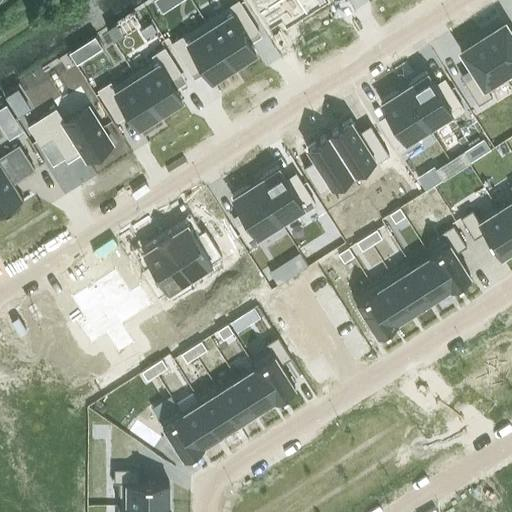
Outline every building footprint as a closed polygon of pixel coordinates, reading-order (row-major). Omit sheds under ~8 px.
[(239,0),(235,0),(205,20),(233,64),(255,50),(247,37),(258,29),(239,0)] [(249,0),(269,31),(281,24),(286,31),(307,17),(296,0),(249,0)] [(296,0),(307,17),(329,3),(327,0),(296,0)] [(205,20),(171,41),(191,72),(202,65),(211,78),(233,64),(205,20)] [(511,32),(504,20),(482,34),(504,69),(510,77),(511,75),(511,32)] [(471,66),(459,73),(474,96),(488,88),(484,81),(504,69),(482,34),(460,48),(471,66)] [(153,58),(133,71),(159,111),(181,97),(169,79),(181,72),(164,45),(151,54),(153,58)] [(409,82),(403,86),(430,128),(463,107),(450,87),(440,93),(425,70),(408,81),(409,82)] [(110,80),(97,88),(117,120),(128,112),(137,126),(159,111),(133,71),(113,84),(110,80)] [(397,88),(379,99),(394,122),(384,129),(397,149),(430,128),(403,86),(397,89),(397,88)] [(86,158),(111,142),(87,105),(64,120),(55,107),(27,124),(40,144),(52,137),(64,156),(67,160),(68,160),(65,156),(78,147),(86,158)] [(350,118),(328,132),(355,174),(388,153),(386,149),(370,123),(358,130),(350,118)] [(314,158),(303,166),(319,191),(352,170),(354,175),(355,174),(328,132),(327,132),(306,146),(314,158)] [(12,182),(34,168),(18,144),(0,155),(0,212),(22,199),(12,182)] [(260,177),(255,181),(282,223),(315,202),(302,181),(292,188),(277,164),(259,176),(260,177)] [(511,188),(511,194),(496,205),(511,229),(511,180),(508,183),(511,188)] [(248,183),(231,194),(246,217),(236,223),(249,244),(282,223),(255,181),(249,184),(248,183)] [(399,205),(389,212),(394,221),(405,214),(399,205)] [(471,207),(459,214),(472,236),(483,229),(499,254),(511,245),(511,229),(496,205),(477,217),(471,207)] [(172,231),(164,236),(194,282),(194,281),(189,273),(221,253),(204,227),(194,233),(187,222),(172,232),(172,231)] [(444,236),(426,247),(450,286),(470,274),(455,251),(466,244),(452,223),(440,231),(444,236)] [(376,227),(366,234),(371,242),(381,236),(376,227)] [(366,234),(356,240),(361,249),(371,242),(366,234)] [(150,262),(140,268),(157,294),(167,288),(172,296),(194,282),(164,236),(157,241),(158,241),(143,251),(150,262)] [(408,258),(407,259),(432,297),(449,286),(450,287),(450,286),(426,247),(425,248),(428,253),(412,264),(408,258)] [(407,259),(389,270),(413,308),(432,297),(407,259)] [(115,268),(94,281),(133,342),(134,342),(121,323),(152,304),(139,283),(129,290),(115,268)] [(389,270),(371,282),(396,321),(397,320),(396,319),(413,308),(389,270)] [(86,286),(71,296),(84,316),(77,320),(91,343),(106,333),(118,352),(133,342),(94,281),(91,283),(92,285),(87,288),(86,286)] [(371,282),(352,294),(377,333),(396,321),(371,282)] [(40,315),(16,330),(42,371),(64,357),(69,364),(84,355),(62,321),(49,330),(40,315)] [(227,322),(217,328),(222,337),(232,331),(227,322)] [(268,347),(250,359),(275,398),(295,386),(280,363),(291,356),(277,335),(265,342),(268,347)] [(201,339),(191,345),(196,354),(206,348),(201,339)] [(191,345),(181,352),(186,360),(196,354),(191,345)] [(161,357),(151,363),(157,372),(166,366),(161,357)] [(253,365),(236,376),(256,408),(274,397),(274,398),(275,398),(250,359),(253,365)] [(215,381),(214,382),(238,420),(256,408),(236,376),(219,387),(215,381)] [(214,382),(196,393),(220,432),(238,420),(214,382)] [(178,404),(177,405),(202,444),(203,444),(203,443),(220,432),(196,393),(195,394),(198,400),(182,410),(178,404)] [(0,394),(0,429),(40,430),(40,395),(0,394)] [(177,405),(158,417),(183,456),(202,444),(177,405)] [(0,474),(0,504),(35,504),(35,476),(57,476),(57,454),(5,454),(5,468),(7,468),(7,474),(0,474)] [(113,467),(113,481),(118,481),(118,503),(169,503),(169,502),(168,502),(168,480),(139,480),(139,467),(113,467)] [(491,511),(485,502),(468,511),(491,511)] [(169,511),(169,503),(118,503),(117,511),(169,511)]
